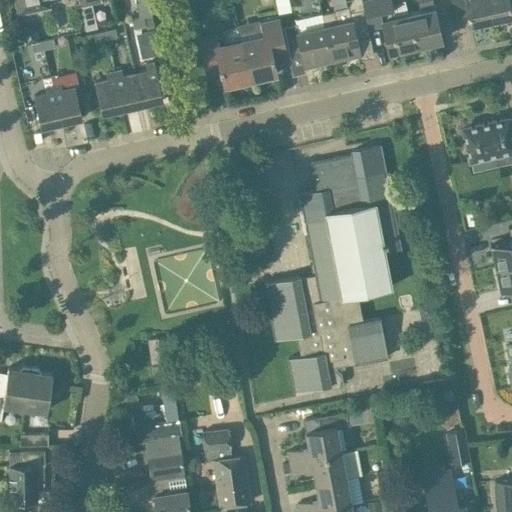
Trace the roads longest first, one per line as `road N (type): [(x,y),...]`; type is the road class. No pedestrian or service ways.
road 1 (residential): [(63,192),(78,168),(418,85)]
road 2 (residential): [(418,85),(482,388),(504,424),(511,423)]
road 3 (residential): [(78,511),(100,379),(87,332)]
road 4 (residential): [(87,332),(58,256),(63,192)]
